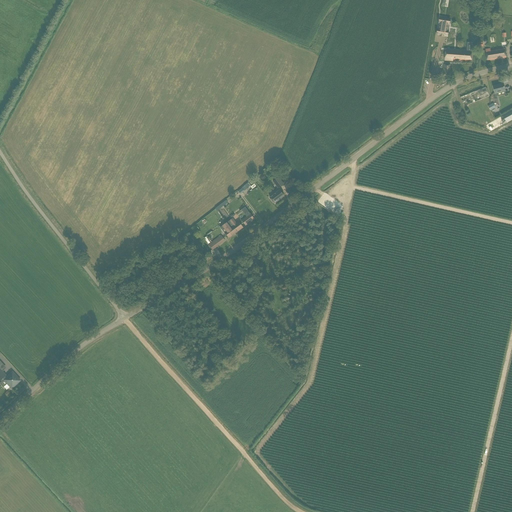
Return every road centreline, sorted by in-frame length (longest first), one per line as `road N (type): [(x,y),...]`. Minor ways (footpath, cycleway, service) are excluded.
road 1 (unclassified): [(124,319),(232,251),(443,90),(511,65)]
road 2 (track): [(124,319),(301,511)]
road 3 (unclassified): [(124,319),(0,147)]
road 4 (unclassified): [(0,421),(90,338),(124,319)]
